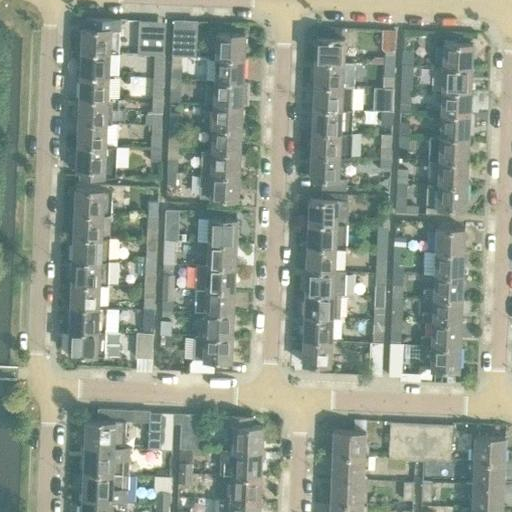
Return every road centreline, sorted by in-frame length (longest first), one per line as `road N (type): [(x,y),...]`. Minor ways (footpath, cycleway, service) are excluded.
road 1 (residential): [(284,0),(268,396)]
road 2 (residential): [(49,389),(34,373),(49,0)]
road 3 (residential): [(495,407),(511,15)]
road 4 (residential): [(49,389),(268,396)]
road 5 (residential): [(301,398),(495,407)]
road 6 (residential): [(341,0),(511,6)]
road 7 (residential): [(44,511),(49,389)]
